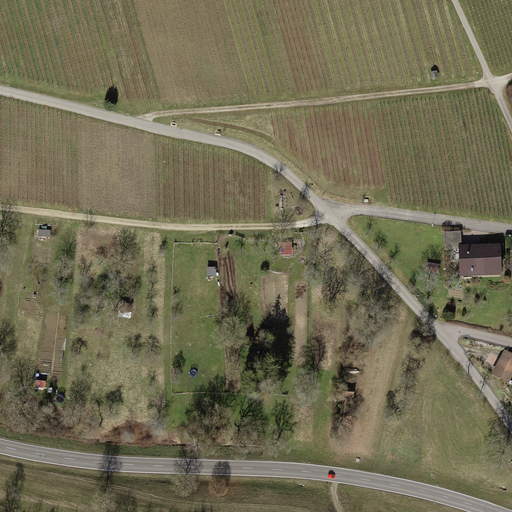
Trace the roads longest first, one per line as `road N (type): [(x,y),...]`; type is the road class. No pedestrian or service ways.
road 1 (track): [(0,90),(279,160),(441,333)]
road 2 (secondary): [(0,442),(142,461),(367,475),(494,511)]
road 3 (track): [(511,74),(472,85),(152,114),(142,124)]
road 4 (track): [(332,216),(211,227),(0,209)]
road 5 (unclassified): [(511,229),(357,208),(332,216)]
road 6 (track): [(459,0),(511,115)]
road 7 (residential): [(441,333),(511,431)]
